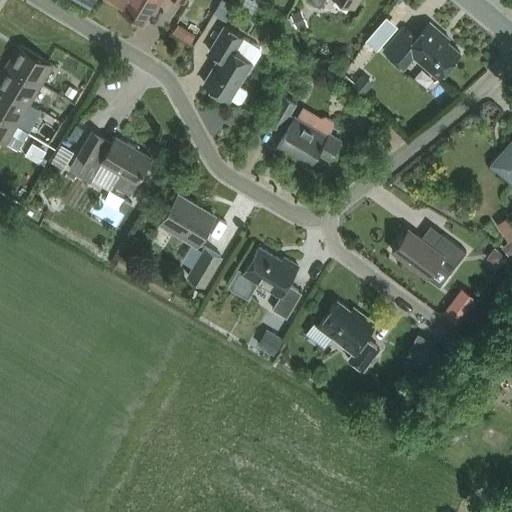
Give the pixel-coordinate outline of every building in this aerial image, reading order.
[(114,0),(120,3),(119,6),(144,21),(156,0),(160,3),(161,0),(182,0),(184,1),(184,0),(114,0)] [(220,2),(214,12),(225,19),(232,9),(230,8),(232,5),(227,2),(225,5),(220,2)] [(300,8),(290,12),(298,28),(305,25),(303,22),(305,21),(300,8)] [(366,36),(379,46),(398,21),(385,11),(366,36)] [(178,21),(173,30),(191,40),(196,31),(178,21)] [(438,77),(459,52),(446,41),(448,38),(428,21),(415,36),(403,26),(382,51),(402,67),(413,55),(438,77)] [(219,55),(203,81),(237,102),(241,101),(247,92),(246,88),(238,83),(252,61),(254,62),(261,50),(260,45),(224,23),(209,49),(219,55)] [(20,43),(8,63),(40,81),(51,61),(20,43)] [(8,63),(0,76),(0,84),(28,101),(35,105),(41,94),(34,90),(40,81),(8,63)] [(0,110),(16,120),(28,101),(0,84),(0,110)] [(69,85),(64,93),(75,99),(79,91),(69,85)] [(277,143),(287,149),(309,163),(318,150),(329,157),(341,139),(328,131),(326,134),(289,111),(295,101),(284,93),(268,118),(285,129),(277,143)] [(35,105),(28,101),(16,120),(15,122),(27,129),(40,108),(35,105)] [(15,122),(16,120),(0,110),(0,137),(16,147),(27,129),(15,122)] [(111,141),(105,137),(91,129),(69,167),(90,179),(91,176),(100,160),(119,171),(113,182),(129,191),(151,155),(115,134),(111,141)] [(511,137),(490,162),(511,180),(511,137)] [(34,142),(27,152),(40,160),(47,150),(34,142)] [(100,160),(91,176),(110,187),(113,182),(119,171),(100,160)] [(197,242),(214,213),(179,192),(162,220),(197,242)] [(511,211),(496,222),(508,239),(511,236),(511,211)] [(433,246),(421,237),(408,227),(391,249),(426,275),(439,259),(451,268),(466,249),(443,232),(433,246)] [(205,245),(188,275),(204,284),(221,254),(205,245)] [(298,265),(287,258),(283,256),(282,259),(259,245),(243,271),(281,294),(273,307),(287,315),(302,291),(288,282),(298,265)] [(458,321),(476,297),(461,286),(443,310),(458,321)] [(353,351),(348,357),(363,368),(379,347),(365,336),(375,322),(360,310),(357,314),(337,298),(317,323),(353,351)] [(271,330),(262,346),(274,353),(284,338),(271,330)] [(409,351),(430,361),(439,341),(417,332),(409,351)] [(486,369),(475,387),(483,391),(493,374),(486,369)] [(376,413),(386,410),(391,408),(384,390),(369,396),(376,413)]
